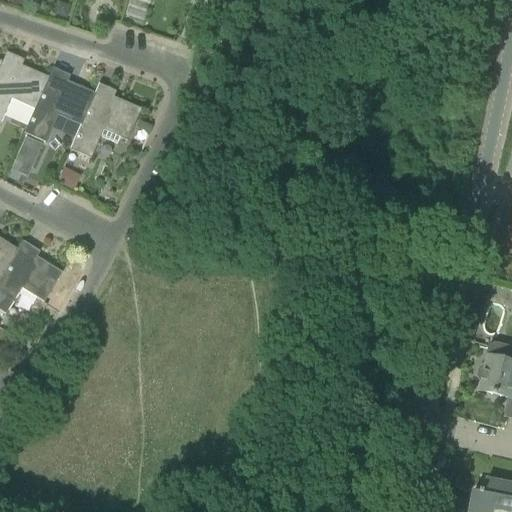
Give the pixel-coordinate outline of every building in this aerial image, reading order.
[(51,16),(66,20),(69,7),(55,3),(51,16)] [(5,54),(1,64),(0,65),(0,121),(7,105),(32,116),(34,112),(47,80),(14,65),(16,59),(5,54)] [(71,123),(79,127),(93,95),(70,85),(60,80),(62,75),(51,70),(47,80),(34,112),(32,116),(23,136),(43,145),(55,116),(71,123)] [(106,96),(108,91),(97,86),(93,95),(79,127),(68,151),(88,160),(99,137),(116,145),(118,139),(126,143),(140,111),(106,96)] [(13,165),(29,172),(40,146),(24,139),(13,165)] [(135,168),(141,155),(131,151),(126,164),(135,168)] [(74,175),(63,169),(55,186),(65,192),(74,175)] [(0,278),(17,252),(0,241),(0,278)] [(0,278),(0,314),(4,317),(17,295),(32,304),(35,300),(42,304),(61,275),(29,255),(32,250),(22,244),(17,252),(0,278)] [(511,362),(487,357),(485,367),(479,370),(477,378),(481,384),(478,393),(511,400),(511,362)] [(468,511),(511,511),(511,486),(486,481),(484,493),(481,492),(481,495),(473,493),(468,511)]
